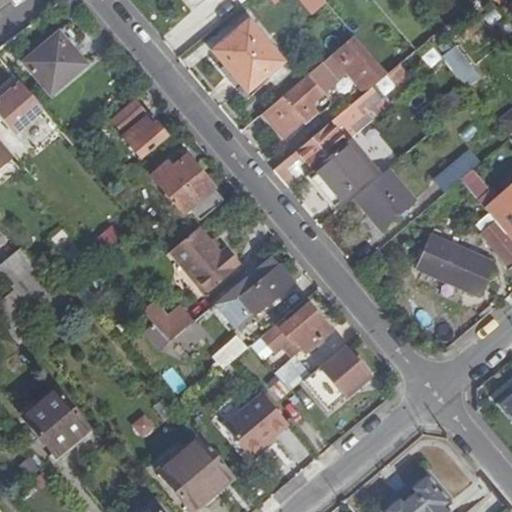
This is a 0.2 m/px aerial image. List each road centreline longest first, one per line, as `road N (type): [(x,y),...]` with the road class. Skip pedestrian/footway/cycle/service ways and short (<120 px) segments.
road 1 (residential): [(427,397),(103,0)]
road 2 (residential): [(427,397),(293,511)]
road 3 (residential): [(511,494),(427,397)]
